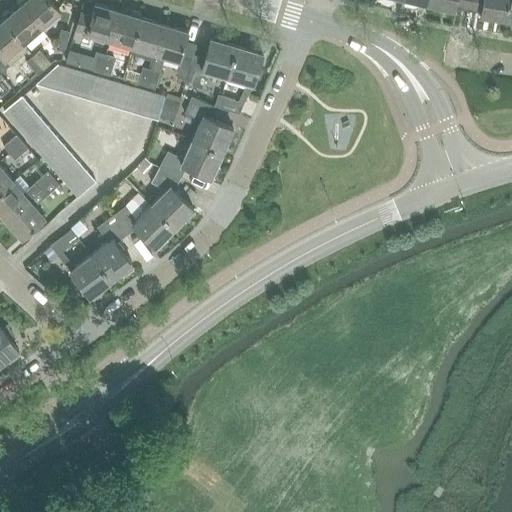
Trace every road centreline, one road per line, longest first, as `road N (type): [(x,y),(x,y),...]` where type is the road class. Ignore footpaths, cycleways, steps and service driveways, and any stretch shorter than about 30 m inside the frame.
road 1 (tertiary): [(0,474),(255,283),(460,184)]
road 2 (residential): [(74,344),(182,261),(223,216),(311,21)]
road 3 (tertiary): [(460,184),(425,98),(399,62),(311,21)]
